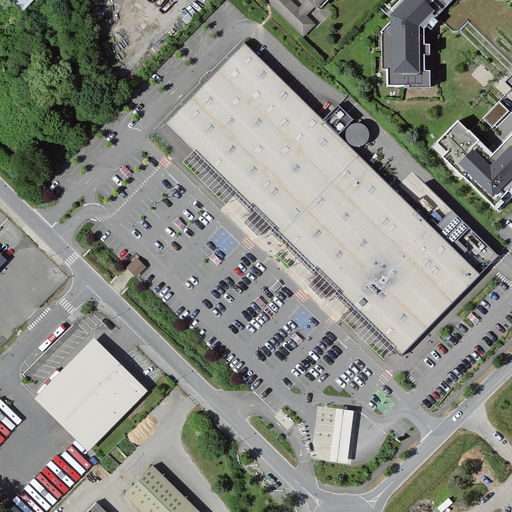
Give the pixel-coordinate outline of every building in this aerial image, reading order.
[(11,0),(21,8),(23,7),(29,0),(11,0)] [(266,0),(300,33),(310,23),(301,14),(296,9),(286,0),(266,0)] [(308,0),(304,0),(296,9),(301,14),(311,3),(308,0)] [(308,0),(311,3),(316,8),(324,0),(308,0)] [(511,0),(398,0),(385,13),(384,87),(421,87),(421,29),(449,0),(511,0)] [(243,44),(164,125),(192,152),(180,164),(382,360),(392,350),(398,355),(450,303),(476,274),(321,121),(243,44)] [(511,190),(511,132),(489,155),(455,121),(428,148),(492,211),(511,190)] [(138,259),(128,268),(135,275),(144,266),(138,259)] [(38,400),(86,445),(139,390),(91,345),(38,400)] [(197,511),(151,468),(124,496),(140,511),(197,511)] [(20,494),(38,511),(47,511),(54,505),(31,483),(20,494)] [(106,511),(96,501),(85,511),(106,511)]
